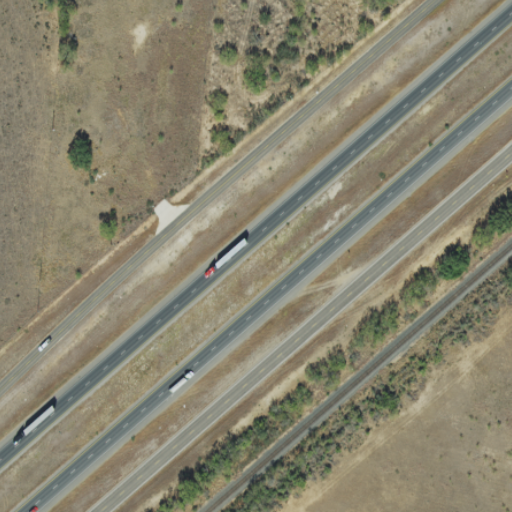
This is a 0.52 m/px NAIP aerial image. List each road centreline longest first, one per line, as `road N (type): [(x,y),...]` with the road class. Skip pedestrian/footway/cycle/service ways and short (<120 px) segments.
road 1 (motorway): [(511,4),(0,450)]
road 2 (motorway): [(31,511),(511,88)]
road 3 (tertiary): [(0,390),(443,0)]
road 4 (tertiary): [(96,511),(511,147)]
